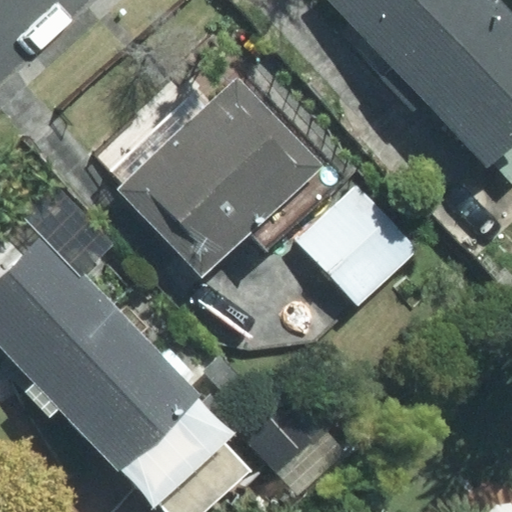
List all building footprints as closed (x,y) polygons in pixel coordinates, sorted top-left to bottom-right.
[(314,0),(475,182),(511,149),(511,31),(491,8),(485,12),(474,0),(314,0)] [(192,291),(314,178),(233,88),(109,201),(192,291)] [(412,258),(352,190),(289,246),(350,313),(412,258)] [(137,500),(206,439),(180,409),(188,402),(43,236),(0,273),(0,362),(101,479),(111,470),(137,500)] [(267,469),(299,440),(274,414),(243,443),(267,469)]
